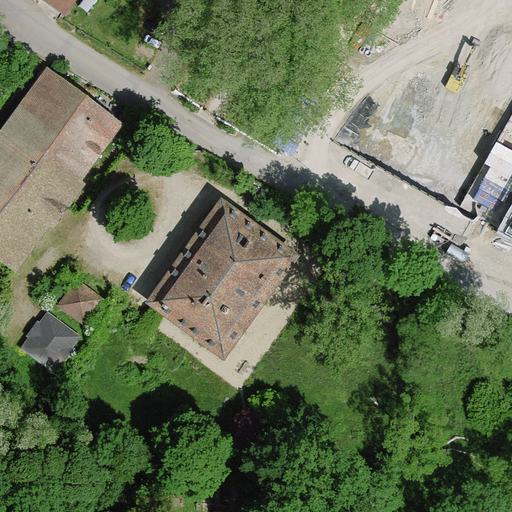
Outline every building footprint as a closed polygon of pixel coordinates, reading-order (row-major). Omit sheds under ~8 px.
[(46,0),(64,11),(71,0),(46,0)] [(0,131),(0,259),(13,269),(118,124),(45,69),(0,131)] [(295,256),(222,202),(149,302),(223,356),(295,256)] [(101,300),(77,282),(60,305),(84,323),(101,300)] [(77,338),(48,316),(24,348),(53,370),(77,338)]
